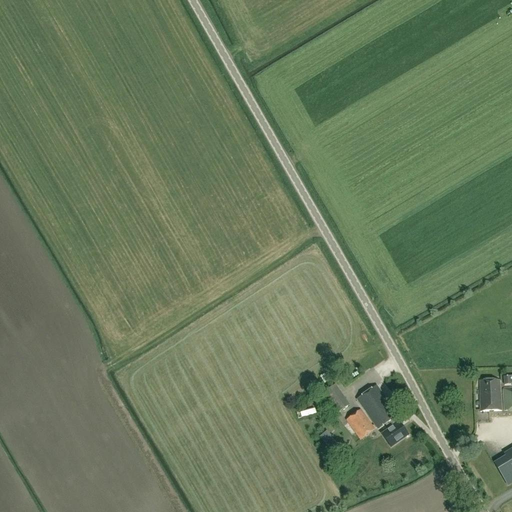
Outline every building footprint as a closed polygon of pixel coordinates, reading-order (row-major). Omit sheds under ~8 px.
[(499,381),(479,381),(480,412),(502,411),(499,381)] [(350,406),(335,386),(321,395),(336,416),(350,406)] [(378,430),(397,417),(376,386),(357,400),(378,430)] [(511,410),(511,388),(502,389),(504,411),(511,410)] [(313,407),(297,413),(299,419),(315,413),(313,407)] [(374,429),(361,410),(346,421),(359,440),(374,429)] [(399,423),(381,435),(390,448),(408,436),(399,423)] [(333,438),(327,431),(319,437),(325,444),(333,438)] [(506,458),(495,465),(501,476),(507,486),(511,482),(511,452),(505,457),(506,458)]
